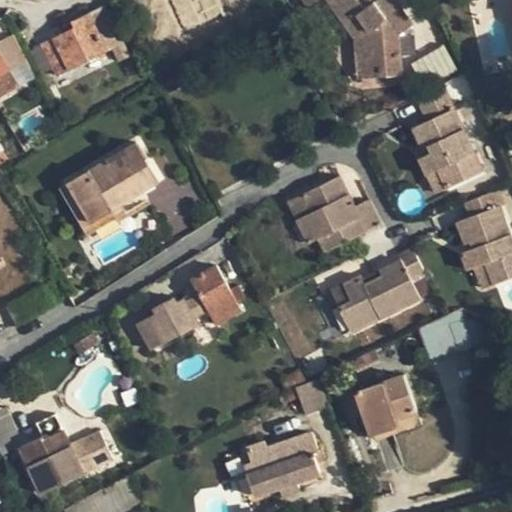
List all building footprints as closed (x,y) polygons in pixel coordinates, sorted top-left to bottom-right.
[(362,0),(307,0),(314,9),(326,0),(331,0),(361,42),(364,81),(408,78),(407,60),(422,59),(420,29),(399,0),(384,0),(370,10),(362,0)] [(257,13),(271,43),(291,33),(277,3),(257,13)] [(47,46),(61,77),(113,53),(95,15),(68,28),(71,35),(47,46)] [(422,159),(439,193),(487,169),(446,87),(420,100),(430,121),(415,128),(429,155),(422,159)] [(61,120),(68,132),(77,126),(71,115),(61,120)] [(65,191),(93,237),(122,219),(125,224),(155,205),(147,193),(164,182),(141,144),(65,191)] [(294,199),(314,242),(322,238),(328,251),(388,223),(376,199),(364,205),(349,173),(294,199)] [(466,256),(473,272),(479,270),(489,291),(511,281),(511,230),(502,206),(507,204),(501,191),(466,206),(472,219),(460,224),(472,253),(466,256)] [(334,290),(353,331),(424,298),(415,280),(428,274),(417,249),(401,256),(404,261),(366,278),(364,276),(334,290)] [(145,324),(159,351),(197,330),(194,324),(215,313),(223,327),(246,314),(221,268),(198,281),(206,297),(192,304),(190,300),(183,303),(180,298),(160,309),(163,314),(145,324)] [(10,310),(19,327),(55,307),(45,290),(10,310)] [(420,330),(435,361),(491,338),(487,319),(467,308),(420,330)] [(511,326),(494,329),(497,355),(511,353),(511,326)] [(358,361),(362,370),(382,362),(377,352),(358,361)] [(353,398),(361,419),(369,416),(380,444),(427,426),(408,377),(353,398)] [(299,390),(309,417),(332,409),(321,379),(299,390)] [(0,414),(0,437),(9,457),(20,452),(15,441),(23,437),(11,409),(0,414)] [(26,449),(48,496),(118,462),(104,433),(75,447),(60,417),(41,426),(47,439),(26,449)] [(249,468),(259,497),(284,489),(286,496),(303,490),(301,483),(325,474),(322,464),(330,461),(326,451),(323,451),(317,433),(271,449),(270,444),(252,450),(258,465),(249,468)] [(81,507),(84,511),(122,511),(145,500),(133,479),(81,507)]
